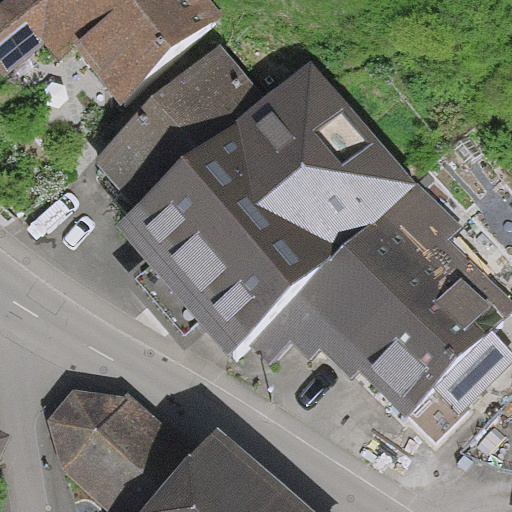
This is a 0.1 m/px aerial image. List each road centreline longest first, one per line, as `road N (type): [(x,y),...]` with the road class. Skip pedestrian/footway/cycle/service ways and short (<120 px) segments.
road 1 (residential): [(368,511),(259,439),(32,309)]
road 2 (residential): [(32,309),(16,396),(27,511)]
